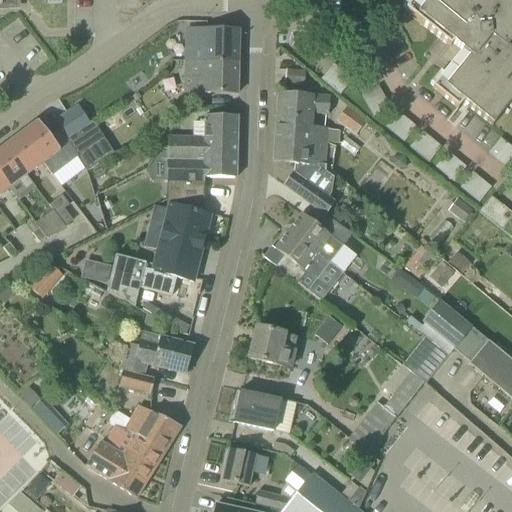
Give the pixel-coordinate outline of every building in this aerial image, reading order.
[(511,0),(414,0),(404,13),(449,48),(441,57),(451,65),(432,89),(457,110),(462,104),(492,128),(511,102),(511,42),(511,43),(511,42),(511,0)] [(185,31),(185,63),(238,64),(239,32),(206,31),(206,32),(185,31)] [(237,95),(238,64),(185,63),(184,93),(204,93),(204,94),(237,95)] [(286,71),(285,83),(304,86),(306,73),(286,71)] [(378,88),(361,95),(366,107),(383,99),(378,88)] [(314,116),(328,117),(330,98),(278,94),(275,146),(291,147),(293,136),(310,136),(310,141),(325,143),(327,144),(338,145),(340,132),(328,131),(328,130),(312,128),(314,116)] [(358,137),(367,125),(345,109),(335,122),(354,137),(356,135),(358,137)] [(403,142),(415,126),(396,112),(384,127),(403,142)] [(64,119),(58,123),(68,137),(83,127),(72,113),(64,119)] [(236,140),(237,118),(204,117),(204,139),(167,138),(166,148),(219,150),(219,141),(236,140)] [(38,122),(20,135),(42,165),(51,177),(68,165),(77,158),(76,156),(67,142),(60,131),(50,138),(38,122)] [(422,133),(410,146),(425,160),(437,147),(422,133)] [(42,165),(20,135),(4,147),(26,177),(42,165)] [(296,165),(295,178),(306,186),(316,174),(316,167),(325,167),(327,144),(325,143),(310,141),(310,136),(293,136),(291,147),(275,146),(273,163),(296,165)] [(86,173),(94,168),(114,155),(103,139),(83,152),(76,156),(77,158),(86,173)] [(487,156),(508,166),(511,158),(511,147),(496,139),(487,156)] [(236,157),(236,140),(219,141),(219,150),(166,148),(166,161),(165,161),(165,184),(166,184),(166,206),(168,207),(168,206),(203,214),(203,207),(204,207),(204,204),(203,204),(204,179),(236,180),(237,157),(236,157)] [(26,177),(4,147),(0,150),(0,176),(10,189),(19,182),(25,191),(33,186),(26,177)] [(459,188),(478,202),(489,187),(470,173),(459,188)] [(0,196),(10,189),(0,176),(0,196)] [(312,190),(303,202),(321,217),(331,205),(312,190)] [(100,203),(112,222),(127,212),(116,193),(100,203)] [(48,206),(52,211),(64,228),(72,222),(64,210),(69,206),(61,197),(48,206)] [(168,206),(168,207),(167,210),(153,267),(115,257),(105,293),(133,308),(138,290),(171,298),(176,279),(193,283),(210,216),(203,214),(168,206)] [(288,233),(329,265),(343,247),(302,215),(288,233)] [(46,222),(38,228),(47,240),(56,235),(46,222)] [(342,244),(348,234),(335,226),(329,237),(342,244)] [(32,234),(39,244),(46,239),(38,229),(32,234)] [(329,265),(288,233),(274,251),(283,257),(275,268),(297,285),(305,275),(315,283),(329,265)] [(3,249),(10,259),(16,254),(9,244),(3,249)] [(38,275),(27,289),(41,300),(52,287),(38,275)] [(417,302),(425,291),(415,284),(411,290),(410,298),(417,302)] [(5,285),(0,291),(0,302),(4,306),(15,294),(5,285)] [(452,349),(470,328),(440,302),(422,324),(452,349)] [(256,328),(249,360),(278,367),(278,366),(289,369),(296,340),(285,337),(285,335),(256,328)] [(511,362),(470,328),(452,349),(470,363),(468,366),(483,377),(511,401),(511,362)] [(123,372),(143,377),(146,365),(152,367),(186,376),(193,347),(160,339),(158,346),(140,341),(138,348),(127,345),(120,371),(123,372)] [(155,380),(143,377),(123,372),(119,388),(151,396),(155,380)] [(396,418),(422,384),(409,374),(383,408),(378,404),(350,441),(368,454),(396,418)] [(234,424),(289,436),(296,405),(241,392),(234,424)] [(180,428),(151,414),(138,407),(123,431),(136,438),(163,456),(180,428)] [(136,500),(163,456),(136,438),(123,458),(100,443),(85,467),(108,482),(136,500)] [(221,482),(248,488),(255,457),(228,450),(221,482)] [(375,465),(363,456),(349,475),(360,484),(375,465)] [(286,483),(298,492),(310,477),(298,468),(286,483)] [(50,483),(72,497),(80,485),(59,471),(50,483)] [(357,511),(365,493),(358,489),(349,500),(346,504),(311,476),(310,477),(298,492),(291,500),(281,511),(357,511)] [(341,495),(349,500),(358,489),(350,483),(341,495)] [(276,511),(281,511),(291,500),(257,492),(253,506),(276,511)] [(4,511),(27,511),(15,501),(4,511)]
